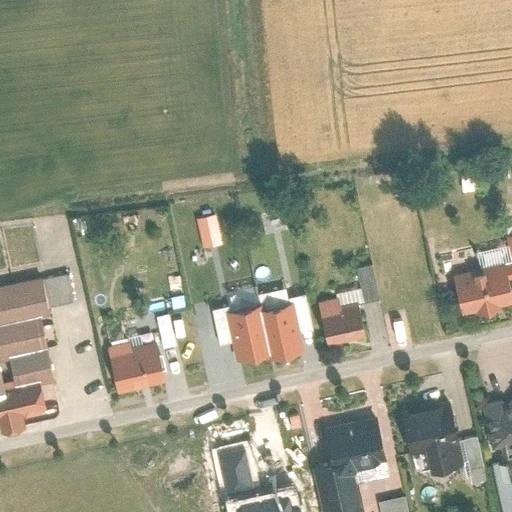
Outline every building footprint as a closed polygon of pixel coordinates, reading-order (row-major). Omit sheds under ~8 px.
[(202,246),(223,240),(216,210),(195,216),(202,246)] [(384,293),(376,260),(359,264),(367,297),(384,293)] [(511,273),(509,261),(456,273),(465,308),(510,298),(505,277),(511,275),(511,273)] [(0,415),(1,416),(2,423),(13,421),(11,414),(46,406),(39,376),(53,373),(38,308),(75,300),(69,272),(0,286),(0,415)] [(345,288),(324,293),(337,341),(369,332),(360,299),(348,302),(345,288)] [(179,338),(170,307),(157,311),(163,334),(165,342),(179,338)] [(283,307),(259,312),(270,363),(294,358),(283,307)] [(259,312),(229,319),(240,370),(270,363),(259,312)] [(163,334),(116,345),(126,388),(174,376),(165,342),(163,334)] [(511,376),(496,396),(474,398),(478,443),(504,441),(507,477),(511,477),(511,376)] [(441,396),(393,408),(403,448),(421,444),(426,465),(457,457),(441,396)] [(377,417),(327,428),(334,461),(315,465),(325,511),(354,511),(362,510),(355,479),(389,472),(377,417)] [(409,511),(406,497),(380,501),(382,511),(409,511)]
